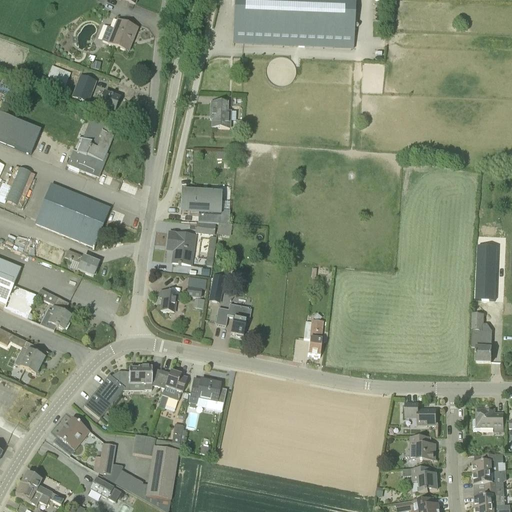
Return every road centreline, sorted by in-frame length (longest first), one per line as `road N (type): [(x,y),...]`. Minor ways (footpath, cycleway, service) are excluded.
road 1 (residential): [(453,388),(392,387),(136,342)]
road 2 (tertiary): [(0,492),(93,362),(136,342)]
road 3 (track): [(210,0),(177,155),(156,181)]
road 4 (tertiary): [(156,181),(190,0)]
road 5 (unclassified): [(165,0),(149,150),(156,181)]
road 6 (tertiary): [(136,342),(156,181)]
road 7 (residential): [(458,511),(453,388)]
